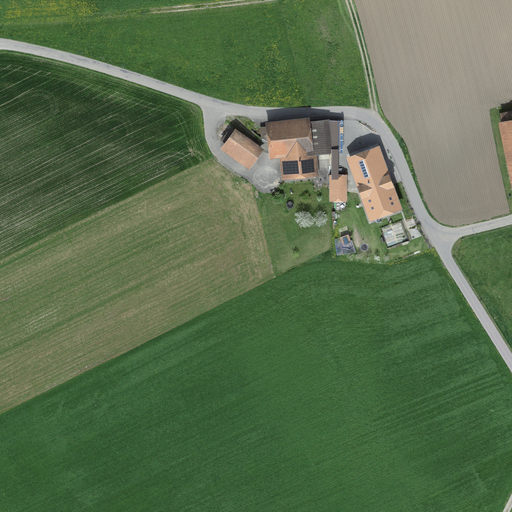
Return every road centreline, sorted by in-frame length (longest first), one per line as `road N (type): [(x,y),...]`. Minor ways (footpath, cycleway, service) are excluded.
road 1 (unclassified): [(0,42),(212,97),(354,110),(382,124),(437,238)]
road 2 (track): [(249,0),(90,14)]
road 3 (unclassified): [(437,238),(511,361)]
road 4 (track): [(382,124),(348,0)]
